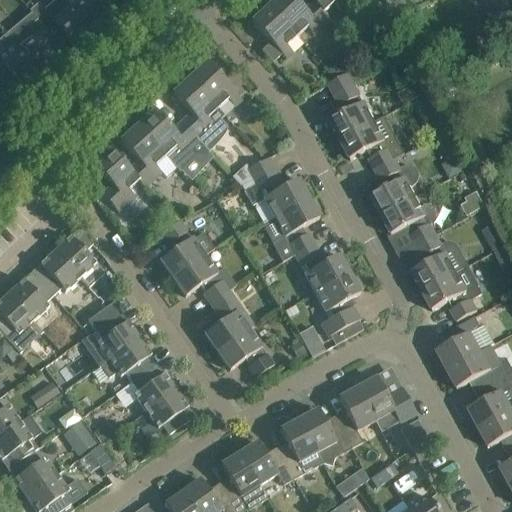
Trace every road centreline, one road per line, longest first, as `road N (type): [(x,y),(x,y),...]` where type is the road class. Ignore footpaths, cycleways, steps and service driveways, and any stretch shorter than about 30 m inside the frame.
road 1 (residential): [(394,343),(403,305),(333,177),(199,2)]
road 2 (residential): [(230,423),(100,233),(69,202)]
road 3 (residential): [(199,2),(18,167)]
road 4 (residential): [(491,511),(407,351),(394,343)]
road 5 (residential): [(230,423),(380,340),(394,343)]
road 6 (residential): [(99,511),(230,423)]
